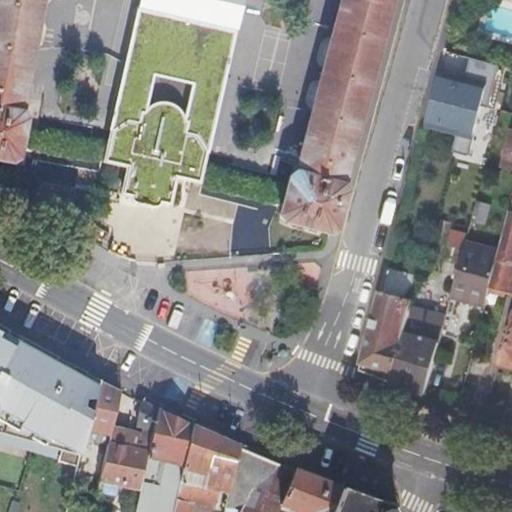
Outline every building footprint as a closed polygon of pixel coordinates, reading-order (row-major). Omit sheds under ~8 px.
[(40,0),(0,0),(0,159),(12,162),(16,161),(18,157),(25,120),(25,117),(21,114),(19,114),(40,0)] [(282,218),(285,222),(327,233),(331,233),(335,229),(346,190),(342,187),(380,46),(391,0),(343,0),(297,174),(293,175),(291,177),(282,213),(282,218)] [(507,67),(481,59),(477,74),(503,81),(507,67)] [(483,87),(436,75),(423,125),(469,138),(483,87)] [(206,155),(196,139),(186,136),(188,124),(183,123),(182,120),(181,116),(177,110),(172,106),(166,104),(159,104),(155,106),(150,109),(146,115),(142,114),(139,126),(128,123),(114,133),(107,164),(130,170),(124,196),(133,198),(132,203),(133,206),(139,208),(154,211),(158,211),(160,209),(161,205),(170,206),(176,180),(200,186),(206,155)] [(511,210),(501,253),(493,284),(511,289),(511,210)] [(454,296),(480,303),(495,251),(467,243),(462,264),(456,286),(454,296)] [(501,253),(495,251),(480,303),(487,305),(493,284),(501,253)] [(443,283),(456,286),(462,264),(449,261),(443,283)] [(374,373),(392,380),(405,332),(422,276),(389,268),(362,369),(374,373)] [(511,316),(499,363),(503,364),(503,366),(511,368),(511,316)] [(87,429),(98,381),(77,369),(40,349),(15,335),(0,326),(0,434),(82,456),(85,437),(87,429)] [(423,338),(405,332),(392,380),(408,386),(427,393),(444,331),(426,327),(423,338)] [(88,424),(87,429),(108,434),(111,423),(118,391),(106,385),(98,381),(88,424)] [(121,431),(117,445),(106,442),(98,478),(140,487),(157,410),(141,403),(137,423),(139,426),(140,426),(138,437),(139,448),(130,447),(133,434),(121,431)] [(174,511),(191,426),(172,417),(157,410),(140,487),(134,511),(174,511)] [(122,426),(111,423),(108,434),(106,442),(117,445),(121,431),(122,426)] [(230,491),(239,448),(212,435),(191,426),(174,511),(192,511),(194,504),(210,507),(214,488),(230,491)] [(108,434),(87,429),(85,437),(106,442),(108,434)] [(266,459),(239,448),(230,491),(226,510),(246,504),(242,511),(277,511),(280,505),(294,471),(266,459)] [(314,479),(294,471),(280,505),(298,511),(329,511),(339,488),(314,479)] [(110,489),(97,485),(92,503),(106,506),(110,489)] [(367,499),(339,488),(329,511),(391,511),(390,508),(367,499)]
